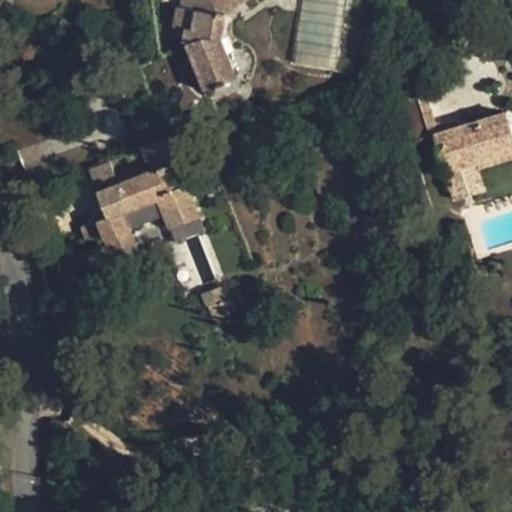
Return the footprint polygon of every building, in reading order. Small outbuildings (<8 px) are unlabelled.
[(192,0),(191,8),(180,5),(172,4),(168,23),(187,27),(186,39),(205,88),(237,76),(221,38),(226,14),(243,0),(192,0)] [(429,134),(434,132),(436,122),(427,94),(417,98),(429,134)] [(406,141),(429,134),(417,98),(394,104),(406,141)] [(511,128),(506,110),(434,132),(446,171),(511,150),(511,128)] [(219,117),(202,124),(210,146),(229,139),(222,123),(219,117)] [(168,137),(139,149),(92,167),(110,215),(83,226),(87,237),(102,230),(108,245),(92,250),(99,268),(138,253),(122,210),(157,196),(169,225),(198,214),(187,186),(183,188),(175,191),(163,163),(171,160),(176,158),(168,137)] [(511,157),(511,150),(446,171),(454,198),(486,188),(479,168),(511,157)] [(183,188),(171,160),(163,163),(175,191),(183,188)] [(198,214),(169,225),(175,240),(204,228),(198,214)] [(220,285),(202,292),(207,305),(208,304),(224,298),(226,298),(220,285)] [(230,314),(224,298),(208,304),(214,320),(230,314)]
